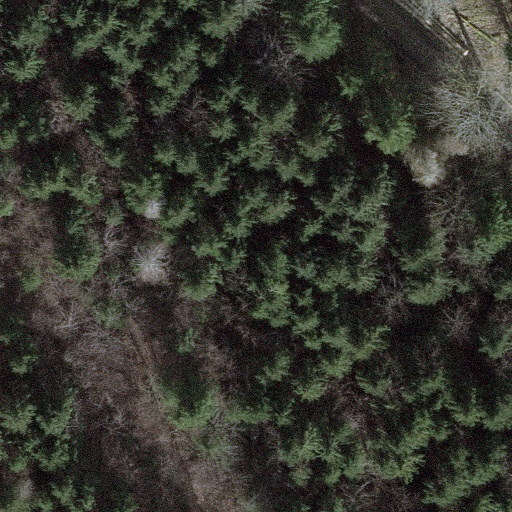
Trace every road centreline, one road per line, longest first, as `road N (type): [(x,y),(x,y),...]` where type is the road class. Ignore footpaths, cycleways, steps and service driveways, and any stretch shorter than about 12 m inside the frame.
road 1 (track): [(217,511),(108,374),(0,256)]
road 2 (track): [(379,0),(511,110)]
